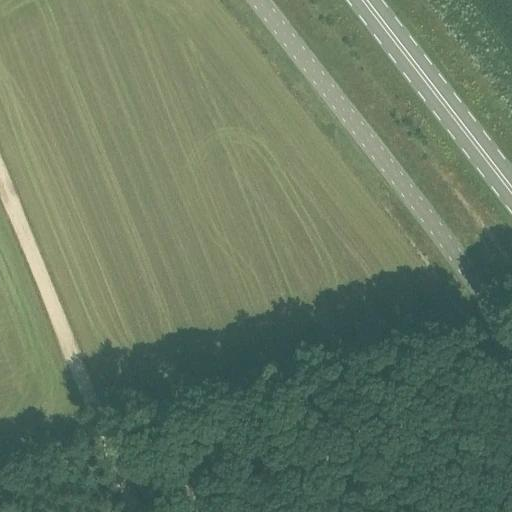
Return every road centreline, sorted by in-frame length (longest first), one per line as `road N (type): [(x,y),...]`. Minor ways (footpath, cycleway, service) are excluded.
road 1 (unclassified): [(511,349),(253,0)]
road 2 (primary): [(511,193),(362,0)]
